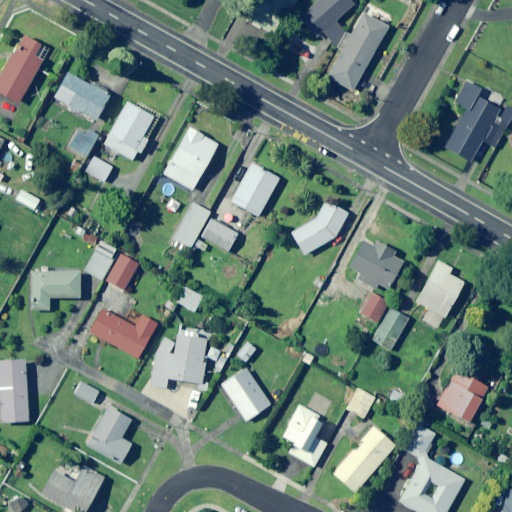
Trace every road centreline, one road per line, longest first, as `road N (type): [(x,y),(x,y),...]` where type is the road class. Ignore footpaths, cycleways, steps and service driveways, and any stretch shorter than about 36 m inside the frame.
road 1 (tertiary): [(371,158),(82,0)]
road 2 (residential): [(460,0),(371,158)]
road 3 (tertiary): [(511,237),(371,158)]
road 4 (residential): [(158,511),(187,485),(208,480),(279,511)]
